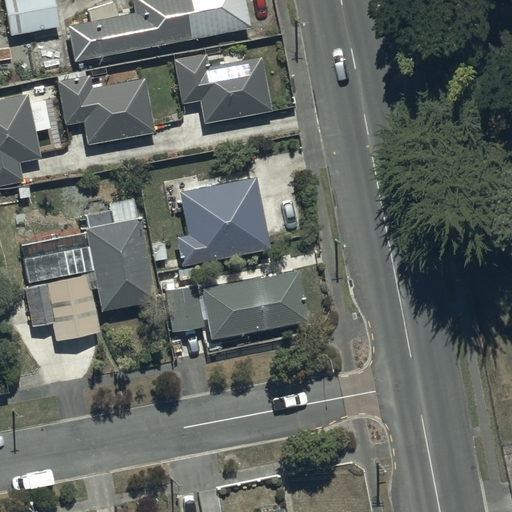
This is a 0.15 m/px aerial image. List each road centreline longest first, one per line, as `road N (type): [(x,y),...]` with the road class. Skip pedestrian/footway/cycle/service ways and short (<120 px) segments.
road 1 (residential): [(0,463),(417,385)]
road 2 (tertiary): [(342,0),(417,385)]
road 3 (tertiary): [(417,385),(441,511)]
